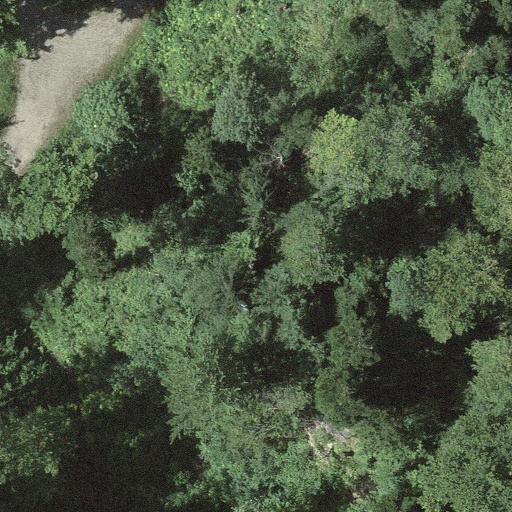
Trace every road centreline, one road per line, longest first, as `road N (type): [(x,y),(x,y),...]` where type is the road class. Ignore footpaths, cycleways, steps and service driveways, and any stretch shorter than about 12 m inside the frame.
road 1 (track): [(0,152),(48,96),(34,0)]
road 2 (track): [(48,96),(133,0)]
